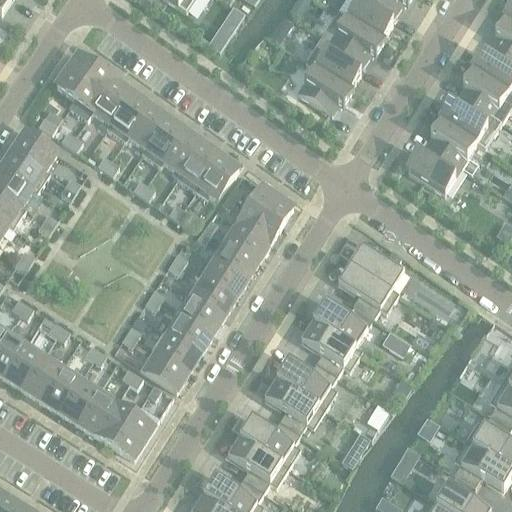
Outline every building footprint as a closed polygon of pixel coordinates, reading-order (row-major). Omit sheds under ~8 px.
[(14,0),(13,0),(0,0),(0,19),(1,20),(14,0)] [(197,0),(158,0),(186,18),(197,0)] [(390,28),(396,19),(366,0),(359,0),(346,22),(338,16),(337,17),(382,45),(392,29),(390,28)] [(366,0),(396,19),(401,10),(407,13),(415,0),(366,0)] [(511,6),(501,23),(504,25),(504,24),(511,29),(511,6)] [(221,56),(247,18),(235,10),(208,48),(221,56)] [(382,45),(337,17),(321,42),(364,69),(369,60),(372,62),(382,45)] [(511,29),(504,24),(504,25),(494,41),(496,42),(490,51),(511,64),(511,29)] [(358,78),(364,69),(321,42),(305,68),(350,96),(350,95),(360,80),(358,78)] [(511,99),(509,98),(511,92),(511,64),(490,51),(485,60),(479,57),(468,74),(472,76),(472,75),(511,100),(511,99)] [(75,105),(96,74),(78,61),(56,92),(75,105)] [(353,97),(350,95),(350,96),(305,68),(305,69),(313,74),(297,99),(331,121),(337,111),(343,114),(353,97)] [(92,117),(114,87),(96,74),(75,105),(92,117)] [(511,111),(511,100),(472,75),(472,76),(462,91),(464,93),(458,102),(501,129),(511,111)] [(106,135),(131,99),(114,87),(92,117),(109,129),(106,134),(106,135)] [(124,147),(149,112),(131,99),(106,135),(124,147)] [(501,129),(458,102),(453,111),(447,108),(436,125),(439,127),(440,126),(485,154),(501,129)] [(141,160),(167,124),(149,112),(124,147),(125,148),(128,143),(144,154),(141,159),(141,160)] [(57,131),(62,123),(50,115),(45,123),(57,131)] [(51,140),(57,131),(44,123),(38,132),(51,140)] [(159,172),(184,137),(167,124),(141,160),(159,172)] [(460,174),(476,150),(484,155),(485,154),(440,126),(439,127),(430,142),(432,144),(426,153),(460,174)] [(75,142),(67,137),(61,147),(68,152),(75,142)] [(177,185),(202,149),(184,137),(159,172),(160,173),(164,168),(180,179),(176,184),(177,185)] [(56,159),(25,138),(13,157),(49,181),(49,180),(44,177),(56,159)] [(76,157),(82,147),(75,142),(68,152),(76,157)] [(194,197),(219,162),(202,149),(177,185),(194,197)] [(444,200),(460,174),(426,153),(421,162),(415,158),(404,175),(444,200)] [(49,181),(13,157),(1,175),(37,199),(49,181)] [(104,176),(111,166),(103,161),(96,171),(104,176)] [(213,210),(238,175),(219,162),(194,197),(213,210)] [(111,181),(118,171),(111,166),(104,176),(111,181)] [(37,199),(1,175),(0,176),(0,199),(25,217),(26,216),(20,213),(31,196),(37,200),(37,199)] [(75,198),(80,190),(70,184),(65,191),(75,198)] [(140,200),(146,190),(139,185),(132,195),(140,200)] [(147,205),(154,195),(146,190),(140,200),(147,205)] [(236,205),(243,196),(235,190),(228,200),(236,205)] [(70,205),(75,198),(65,191),(60,199),(70,205)] [(293,214),(261,194),(249,214),(280,233),(293,214)] [(25,217),(0,199),(0,225),(13,235),(25,217)] [(236,205),(228,200),(221,210),(229,215),(236,205)] [(176,224),(182,214),(175,209),(168,219),(176,224)] [(183,229),(190,219),(182,214),(176,224),(183,229)] [(280,233),(249,214),(237,232),(269,252),(280,233)] [(52,234),(57,226),(47,220),(42,228),(52,234)] [(13,235),(0,225),(0,243),(7,232),(13,236),(13,235)] [(218,231),(210,226),(203,235),(211,241),(218,231)] [(47,242),(52,234),(42,228),(37,235),(47,242)] [(269,252),(237,232),(226,250),(257,270),(269,252)] [(211,241),(203,235),(196,245),(204,250),(211,241)] [(257,270),(226,250),(214,268),(246,288),(257,270)] [(403,277),(361,250),(349,269),(398,300),(399,300),(392,295),(403,277)] [(29,271),(34,263),(24,256),(19,264),(29,271)] [(182,273),(187,265),(177,259),(172,267),(182,273)] [(24,278),(29,271),(19,264),(14,272),(24,278)] [(177,281),(182,273),(172,267),(167,274),(177,281)] [(246,288),(214,268),(203,286),(234,306),(246,288)] [(398,300),(349,269),(337,289),(359,302),(352,312),(373,325),(379,315),(386,320),(398,300)] [(234,306),(203,286),(192,303),(187,300),(186,301),(223,324),(234,306)] [(164,302),(154,295),(149,303),(159,310),(164,302)] [(223,324),(186,301),(174,319),(211,343),(223,324)] [(159,310),(149,303),(144,311),(154,317),(159,310)] [(19,320),(25,310),(18,305),(11,315),(19,320)] [(355,353),(371,329),(350,316),(346,322),(325,308),(313,327),(361,358),(362,358),(355,353)] [(27,325),(33,315),(25,310),(19,320),(27,325)] [(211,343),(174,319),(163,338),(200,361),(211,343)] [(361,358),(313,327),(300,347),(322,360),(316,370),(336,383),(343,373),(349,378),(361,358)] [(56,343),(62,333),(54,328),(48,338),(56,343)] [(136,346),(141,338),(131,332),(126,340),(136,346)] [(63,348),(70,338),(62,333),(56,343),(63,348)] [(389,336),(383,349),(404,359),(410,345),(389,336)] [(200,361),(163,338),(151,356),(188,379),(200,361)] [(131,354),(136,346),(126,340),(121,347),(131,354)] [(0,381),(4,384),(28,347),(27,347),(24,352),(6,341),(0,350),(0,381)] [(23,395),(46,359),(28,347),(4,384),(23,395)] [(92,366),(99,356),(91,351),(84,361),(92,366)] [(100,371),(106,361),(99,356),(92,366),(100,371)] [(188,379),(151,356),(139,375),(176,398),(188,379)] [(41,407),(61,375),(44,365),(47,359),(46,359),(23,395),(41,407)] [(330,393),(336,383),(316,370),(309,380),(288,366),(276,385),(325,416),(337,397),(330,393)] [(511,370),(501,389),(511,395),(511,370)] [(129,390),(135,379),(127,374),(121,385),(129,390)] [(59,418),(79,387),(61,375),(41,407),(59,418)] [(136,394),(143,384),(135,379),(129,390),(136,394)] [(325,416),(276,385),(264,405),(285,418),(279,428),(300,441),(306,431),(313,436),(325,416)] [(77,430),(97,399),(79,387),(59,418),(77,430)] [(511,395),(501,389),(489,408),(496,412),(490,422),(511,435),(511,432),(511,395)] [(155,406),(161,396),(153,391),(147,401),(155,406)] [(96,442),(116,410),(97,399),(77,430),(96,442)] [(370,425),(380,431),(389,414),(379,408),(370,425)] [(114,453),(134,422),(116,410),(96,442),(114,453)] [(133,465),(153,434),(134,422),(114,453),(133,465)] [(511,449),(504,445),(511,435),(490,422),(483,432),(477,428),(465,447),(511,476),(511,449)] [(293,451),(300,441),(279,428),(273,438),(251,424),(239,444),(288,475),(300,455),(293,451)] [(355,471),(371,442),(359,436),(343,464),(355,471)] [(288,475),(239,444),(227,463),(249,476),(242,486),(263,499),(269,489),(276,494),(288,475)] [(511,481),(511,476),(465,447),(453,467),(460,471),(454,481),(475,494),(481,484),(502,497),(511,481)] [(408,455),(402,465),(413,472),(419,462),(408,455)] [(261,511),(257,509),(263,499),(242,486),(236,496),(214,482),(202,502),(218,511),(261,511)] [(481,511),(468,504),(472,497),(451,484),(436,509),(429,505),(429,506),(438,511),(481,511)] [(0,511),(16,511),(17,510),(0,499),(0,511)] [(218,511),(202,502),(195,511),(218,511)]
